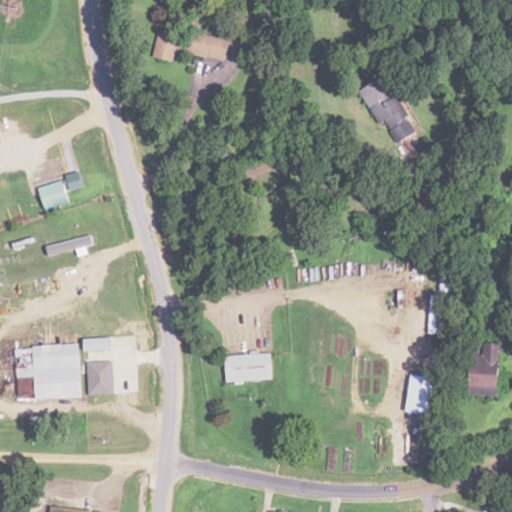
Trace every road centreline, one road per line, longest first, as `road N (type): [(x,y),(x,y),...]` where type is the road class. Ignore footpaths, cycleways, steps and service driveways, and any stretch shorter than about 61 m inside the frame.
road 1 (residential): [(158,511),(171,393),(159,289),(91,42),(89,0)]
road 2 (residential): [(165,464),(341,491),(430,486),(511,459)]
road 3 (residential): [(165,464),(0,456)]
